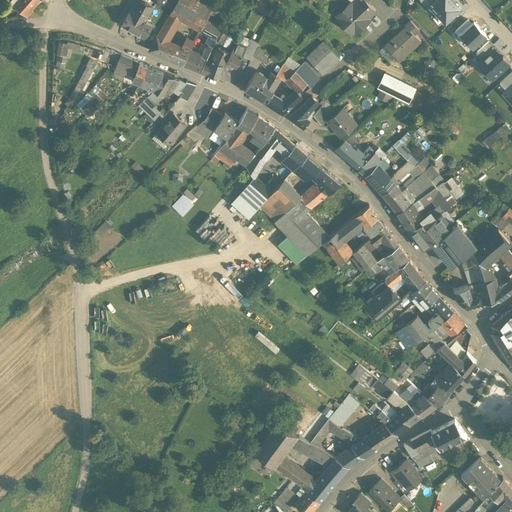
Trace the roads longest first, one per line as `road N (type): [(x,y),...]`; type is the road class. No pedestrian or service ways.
road 1 (residential): [(476,325),(362,186),(282,122),(236,95),(55,24)]
road 2 (track): [(43,26),(52,180),(81,285),(88,462),(76,511)]
road 3 (track): [(81,285),(219,261),(280,235)]
road 4 (residential): [(326,511),(358,472),(451,406)]
